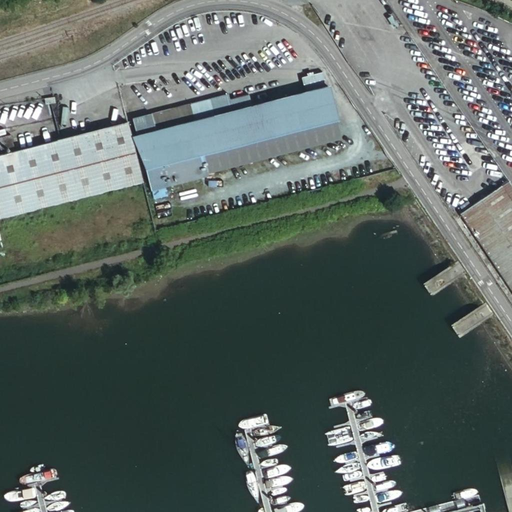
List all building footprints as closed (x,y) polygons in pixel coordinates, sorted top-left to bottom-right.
[(327,88),(290,97),(299,130),(336,121),(327,88)] [(202,154),(299,130),(290,97),(249,107),(246,97),(227,102),(225,95),(130,119),(150,191),(208,176),(202,154)] [(55,104),(54,98),(44,99),(45,106),(55,104)] [(0,218),(143,182),(127,124),(0,155),(0,218)] [(13,149),(10,137),(0,138),(0,148),(1,152),(13,149)] [(511,183),(510,181),(503,186),(511,199),(511,183)] [(472,206),(464,212),(461,214),(511,290),(511,199),(503,186),(472,206)] [(460,207),(464,212),(472,206),(469,201),(460,207)]
